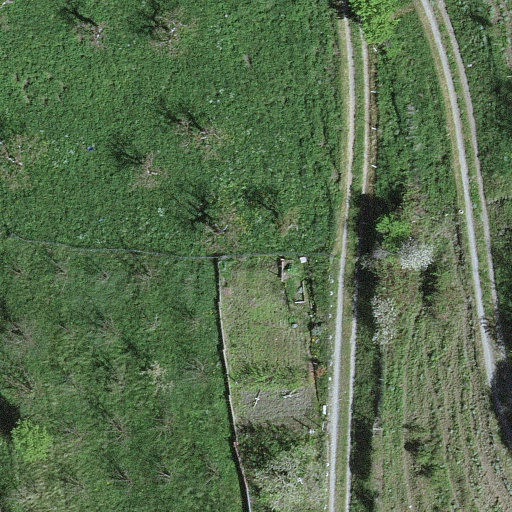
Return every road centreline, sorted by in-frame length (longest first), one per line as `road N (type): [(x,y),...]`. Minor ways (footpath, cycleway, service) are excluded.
road 1 (track): [(349,0),(361,174),(338,511)]
road 2 (track): [(434,0),(456,69),(511,412)]
